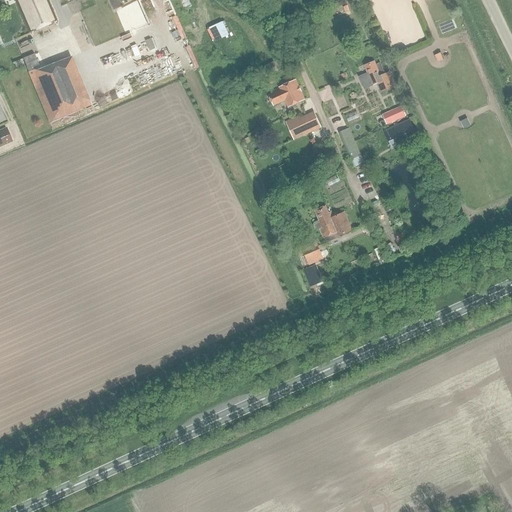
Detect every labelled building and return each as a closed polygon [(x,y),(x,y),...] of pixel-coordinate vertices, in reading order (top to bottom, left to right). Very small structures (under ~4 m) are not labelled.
[(14,0),(26,29),(28,33),(56,22),(46,0),(14,0)] [(110,0),(115,10),(122,6),(118,0),(110,0)] [(189,0),(178,0),(184,11),(193,7),(189,0)] [(160,25),(164,13),(160,11),(155,23),(160,25)] [(33,54),(22,59),(25,66),(28,72),(49,123),(51,122),(92,106),(72,56),(36,70),(33,69),(39,67),(36,59),(33,54)] [(274,63),(262,69),(266,77),(278,72),(274,63)] [(362,86),(369,83),(370,86),(378,83),(382,93),(395,87),(389,73),(383,75),(379,66),(376,67),(374,63),(364,67),(367,73),(358,77),(362,86)] [(304,99),(300,90),(295,79),(279,87),(279,88),(271,92),(272,93),(268,95),(273,106),(285,100),(288,107),(291,106),(304,99)] [(399,105),(380,114),(384,124),(404,116),(399,105)] [(294,140),(322,127),(315,111),(299,118),(299,116),(286,122),(294,140)] [(409,120),(385,131),(389,141),(404,135),(407,141),(416,137),(409,120)] [(361,154),(349,127),(339,131),(351,158),(361,154)] [(0,146),(11,142),(5,128),(0,130),(0,146)] [(352,231),(344,212),(332,218),(330,213),(328,214),(326,208),(316,212),(320,222),(314,224),(314,225),(316,231),(317,231),(320,230),(323,239),(337,233),(338,237),(352,231)] [(324,260),(316,241),(301,247),(309,266),(324,260)] [(389,244),(385,246),(389,255),(395,252),(392,243),(389,244)] [(325,284),(316,265),(310,268),(318,287),(325,284)]
